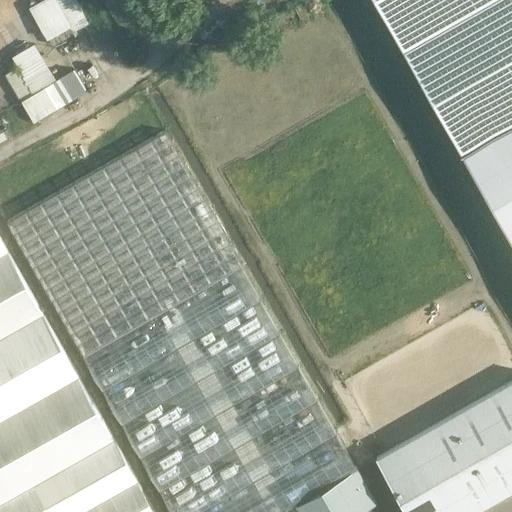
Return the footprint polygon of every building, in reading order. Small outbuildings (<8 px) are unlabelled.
[(90,19),(80,0),(35,0),(32,2),(48,35),(75,22),(77,26),(90,19)] [(89,89),(77,65),(58,75),(38,39),(13,53),(19,64),(8,70),(34,119),(89,89)] [(240,265),(241,264),(164,129),(8,219),(85,353),(84,354),(173,511),(359,511),(376,502),(240,265)] [(155,511),(137,480),(114,438),(0,236),(0,511),(155,511)] [(511,379),(377,457),(408,511),(472,511),(511,489),(511,379)]
